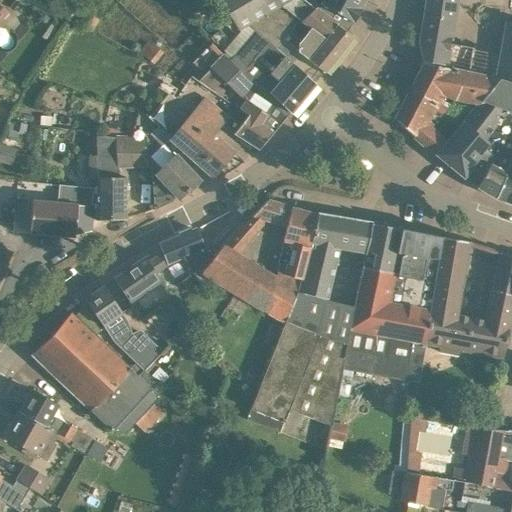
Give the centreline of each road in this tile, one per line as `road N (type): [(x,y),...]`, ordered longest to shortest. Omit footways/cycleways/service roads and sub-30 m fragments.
road 1 (residential): [(0,361),(70,281),(225,194),(331,117)]
road 2 (residential): [(511,230),(458,212),(331,117)]
road 3 (residential): [(331,117),(398,0)]
